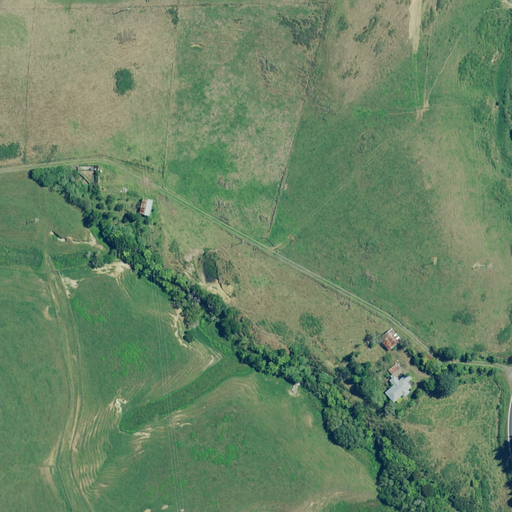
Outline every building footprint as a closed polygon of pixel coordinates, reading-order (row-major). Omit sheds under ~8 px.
[(96,185),(95,167),(79,168),(79,175),(76,175),(77,185),(96,185)] [(153,201),(143,199),(139,214),(149,216),(153,201)] [(402,341),(392,329),(380,338),(385,344),(390,350),(402,341)] [(401,369),(396,363),(388,371),(392,376),(401,369)] [(410,380),(405,375),(398,381),(395,377),(389,382),(393,386),(385,394),(394,403),(402,395),(404,398),(410,393),(408,390),(411,387),(408,383),(410,380)]
